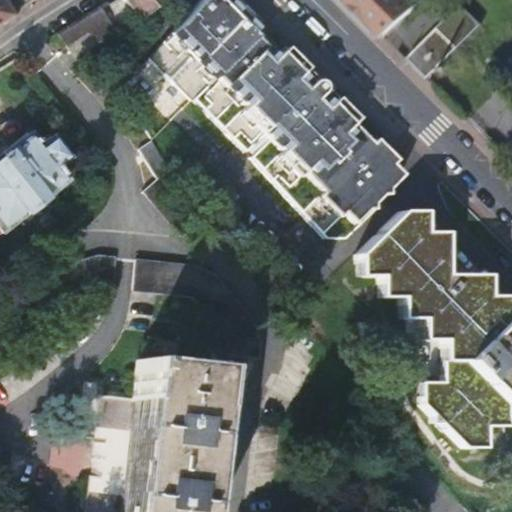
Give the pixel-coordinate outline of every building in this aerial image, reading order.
[(0,0),(0,27),(17,16),(16,14),(7,0),(0,0)] [(119,0),(141,24),(162,0),(119,0)] [(218,0),(200,0),(147,60),(189,104),(191,102),(251,42),(256,38),(218,0)] [(422,3),(418,0),(345,0),(353,8),(383,37),(422,3)] [(460,5),(407,58),(427,77),(480,25),(460,5)] [(59,29),(72,55),(115,33),(102,8),(59,29)] [(191,102),(244,154),(260,139),(265,144),(249,160),(324,242),(343,242),(359,226),(361,228),(376,214),(369,207),(359,196),(388,166),(348,127),(307,87),(299,95),(289,85),(293,82),(291,72),(276,57),(272,62),(251,42),(191,102)] [(293,82),(289,85),(299,95),(307,87),(291,72),(293,82)] [(0,230),(60,181),(51,169),(63,159),(45,137),(32,148),(22,136),(0,154),(0,230)] [(388,166),(359,196),(369,207),(399,177),(388,166)] [(165,176),(142,197),(180,240),(204,220),(165,176)] [(398,217),(356,258),(356,267),(365,267),(365,280),(378,280),(378,288),(386,288),(386,302),(398,302),(397,310),(406,310),(407,322),(419,322),(419,330),(427,331),(427,344),(438,344),(438,352),(447,352),(447,380),(439,379),(438,387),(426,386),(426,402),(418,401),(418,408),(461,452),(469,452),(469,443),(482,443),(482,430),(491,430),(491,421),(511,422),(511,323),(504,324),(503,316),(496,315),(496,302),(483,302),(483,294),(475,294),(474,281),(461,281),(451,291),(430,270),(441,260),(440,250),(432,250),(431,237),(418,236),(418,228),(410,227),(409,217),(398,217)] [(0,372),(10,365),(3,355),(96,290),(111,290),(114,260),(100,259),(80,263),(0,318),(0,372)] [(451,291),(461,281),(441,260),(430,270),(451,291)] [(134,262),(131,292),(194,298),(229,341),(227,358),(258,360),(259,345),(254,322),(215,275),(197,268),(134,262)] [(218,511),(229,413),(204,411),(208,371),(174,367),(177,343),(147,340),(144,364),(133,363),(129,402),(134,404),(122,511),(218,511)] [(371,423),(308,475),(337,510),(400,459),(371,423)]
